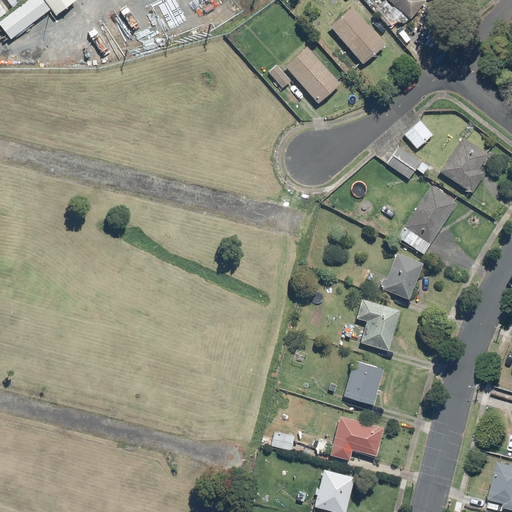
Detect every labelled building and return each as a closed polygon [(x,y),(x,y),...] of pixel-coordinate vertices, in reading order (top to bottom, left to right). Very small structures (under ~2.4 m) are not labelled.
[(0,0),(0,19),(27,0),(0,0)] [(44,0),(27,0),(0,19),(0,23),(10,37),(50,8),(44,0)] [(76,1),(75,0),(44,0),(56,15),(76,1)] [(387,28),(402,15),(384,0),(372,10),(387,28)] [(383,0),(384,0),(402,15),(408,20),(423,1),(422,0),(383,0)] [(347,5),(325,25),(359,64),(382,44),(347,5)] [(303,45),(281,65),(315,104),(338,83),(303,45)] [(274,65),(266,72),(281,88),(289,81),(274,65)] [(417,120),(402,134),(416,149),(431,135),(417,120)] [(475,171),(487,153),(458,134),(435,171),(468,193),(480,174),(475,171)] [(395,145),(383,163),(406,178),(418,161),(395,145)] [(419,234),(430,241),(455,201),(427,184),(394,235),(411,246),(419,234)] [(420,263),(392,253),(395,246),(377,240),(367,269),(385,275),(380,289),(408,299),(420,263)] [(396,309),(358,299),(353,319),(365,322),(359,344),(385,350),(396,309)] [(379,367),(350,360),(341,397),(369,404),(379,367)] [(347,449),(374,455),(380,426),(335,416),(327,453),(346,457),(347,449)] [(292,435),(272,431),(269,446),(288,450),(292,435)] [(511,464),(498,461),(489,500),(511,505),(511,464)] [(358,475),(325,467),(316,502),(349,510),(358,475)]
